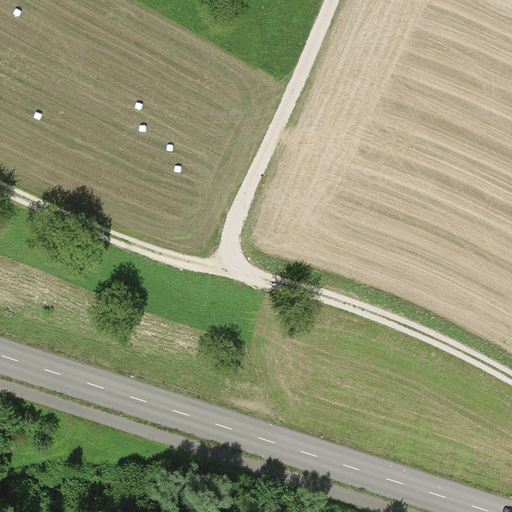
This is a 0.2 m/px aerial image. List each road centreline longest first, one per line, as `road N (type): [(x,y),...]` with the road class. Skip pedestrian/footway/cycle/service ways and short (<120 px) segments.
road 1 (track): [(511,381),(396,322),(133,247),(0,193)]
road 2 (tertiary): [(487,511),(0,355)]
road 3 (track): [(0,389),(387,511)]
road 4 (track): [(328,0),(218,273)]
